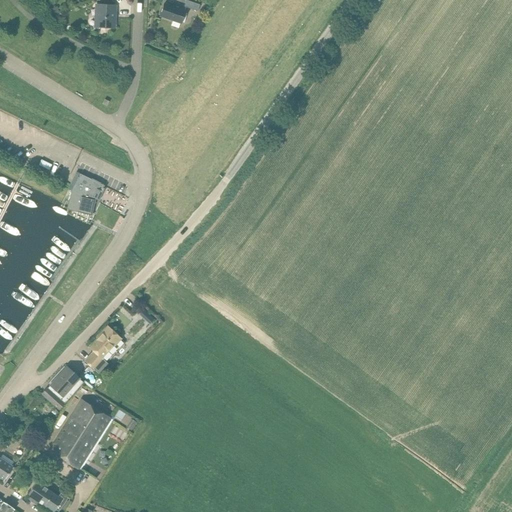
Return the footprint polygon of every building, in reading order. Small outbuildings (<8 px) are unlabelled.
[(200,5),(186,0),(184,7),(198,11),(200,5)] [(164,3),(160,16),(181,24),(185,11),(164,3)] [(114,6),(97,5),(96,27),(113,28),(114,26),(115,24),(115,21),(114,19),(114,6)] [(41,159),(39,164),(49,169),(52,164),(41,159)] [(77,211),(81,212),(91,215),(96,195),(99,196),(102,190),(103,191),(104,188),(103,188),(104,186),(80,174),(71,193),(80,197),(77,211)] [(85,361),(98,374),(108,364),(107,363),(125,343),(114,333),(107,326),(100,333),(101,334),(89,348),(93,352),(85,361)] [(42,394),(59,409),(83,382),(67,367),(42,394)] [(49,451),(58,456),(78,469),(110,418),(90,405),(81,400),(49,451)] [(35,426),(34,429),(35,433),(38,435),(42,433),(44,430),(43,426),(39,425),(35,426)] [(0,440),(0,451),(1,452),(10,437),(5,434),(1,440),(0,440)] [(0,458),(0,479),(3,481),(13,467),(0,458)] [(39,477),(33,487),(27,495),(47,509),(50,511),(54,511),(56,508),(59,510),(65,502),(69,497),(62,492),(59,496),(47,488),(50,484),(39,477)] [(0,511),(12,511),(14,509),(3,502),(0,507),(0,511)]
